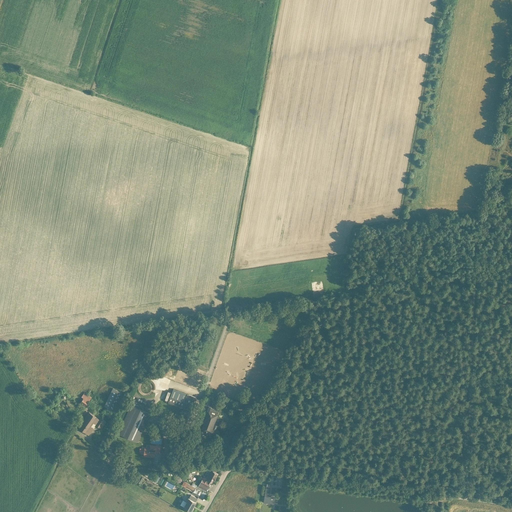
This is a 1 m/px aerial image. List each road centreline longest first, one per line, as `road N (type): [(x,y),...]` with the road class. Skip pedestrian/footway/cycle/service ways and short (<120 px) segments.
road 1 (unclassified): [(203,511),(233,468),(511,504)]
road 2 (track): [(101,453),(126,470),(229,469)]
